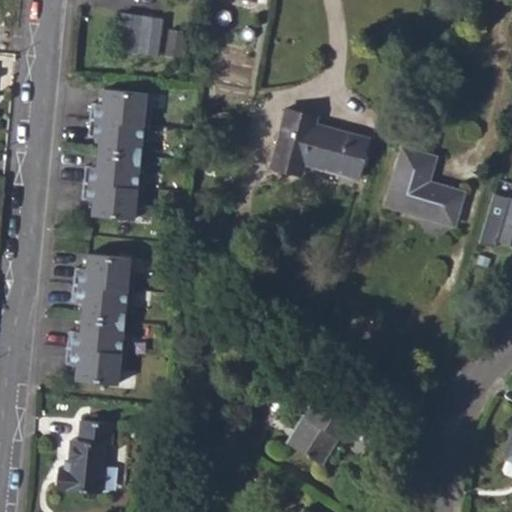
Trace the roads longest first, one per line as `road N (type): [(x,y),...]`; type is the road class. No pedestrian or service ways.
road 1 (residential): [(48,0),(0,496)]
road 2 (residential): [(511,342),(482,365),(460,402),(434,511)]
